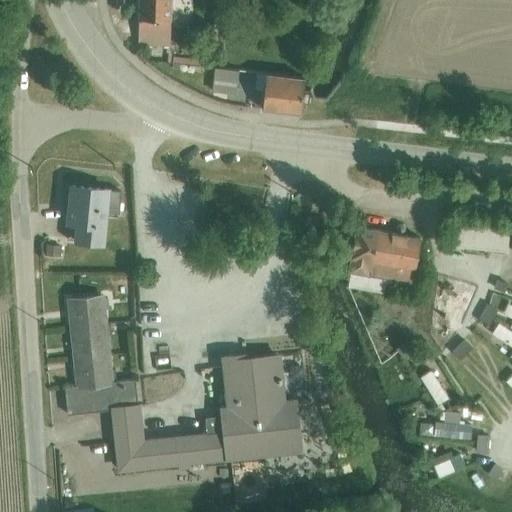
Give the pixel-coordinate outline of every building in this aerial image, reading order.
[(139,0),(138,44),(170,44),(171,0),(139,0)] [(215,67),(213,92),(237,94),(239,69),(215,67)] [(264,89),(266,72),(257,71),(255,88),(264,89)] [(266,72),(264,89),(262,109),(300,113),(304,77),(266,72)] [(72,186),(68,222),(78,223),(77,240),(106,243),(109,212),(119,213),(121,191),(72,186)] [(425,224),(428,202),(387,196),(384,218),(425,224)] [(464,220),(507,225),(508,222),(451,215),(449,242),(449,244),(461,246),(464,220)] [(464,220),(461,246),(505,250),(507,225),(464,220)] [(356,226),(346,288),(385,295),(388,278),(395,279),(394,287),(419,292),(423,270),(415,269),(420,238),(403,234),(405,227),(403,225),(400,224),(398,225),(396,233),(356,226)] [(46,244),(45,255),(61,257),(62,246),(46,244)] [(73,328),(109,324),(106,296),(70,300),(73,328)] [(487,303),(479,319),(489,325),(498,309),(487,303)] [(511,330),(499,322),(492,332),(511,345),(511,330)] [(109,324),(73,328),(76,357),(112,354),(109,324)] [(412,339),(397,348),(403,359),(418,349),(412,339)] [(465,339),(452,351),(461,360),(473,347),(465,339)] [(110,406),(110,409),(117,471),(178,465),(179,469),(193,467),(193,464),(303,452),(297,396),(286,398),(281,352),(244,356),(244,352),(221,355),(226,405),(220,405),(221,416),(205,417),(206,431),(145,438),(141,403),(138,403),(110,406)] [(79,385),(115,381),(112,354),(76,357),(79,385)] [(431,370),(421,377),(438,404),(448,397),(431,370)] [(115,381),(79,385),(65,387),(68,414),(110,409),(110,406),(138,403),(136,379),(115,381)] [(436,422),(435,435),(471,438),(472,425),(436,422)] [(478,434),(476,452),(488,453),(490,435),(478,434)] [(432,462),(425,464),(431,480),(466,466),(461,454),(454,456),(452,450),(431,459),(432,462)]
